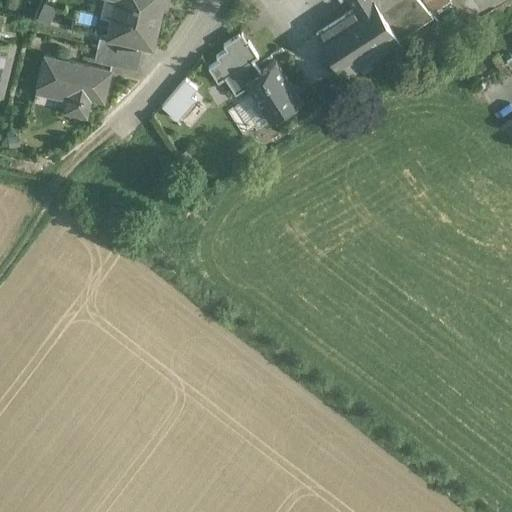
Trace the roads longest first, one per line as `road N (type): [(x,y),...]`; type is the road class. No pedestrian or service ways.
road 1 (track): [(0,266),(137,97)]
road 2 (residential): [(137,97),(170,68),(212,0)]
